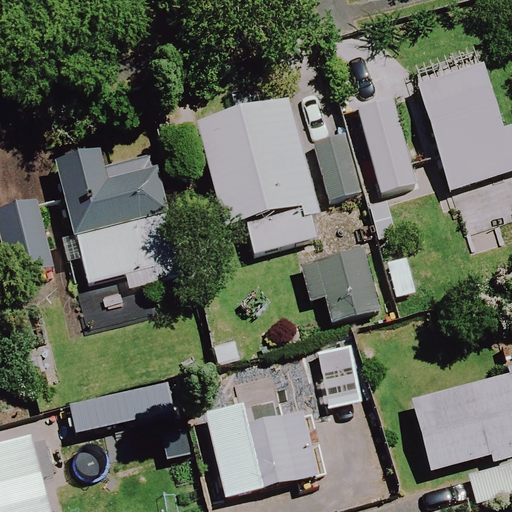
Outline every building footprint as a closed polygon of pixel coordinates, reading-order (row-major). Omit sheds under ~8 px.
[(419,119),(444,203),(511,182),(511,145),(497,96),(419,119)] [(223,243),(241,238),(249,266),(323,245),(315,216),(284,108),(192,134),(223,243)] [(424,219),(396,126),(356,138),(384,231),(424,219)] [(367,226),(342,142),(307,153),(332,237),(367,226)] [(98,179),(94,162),(53,172),(85,298),(172,276),(144,167),(98,179)] [(35,208),(0,216),(0,250),(9,289),(52,278),(35,208)] [(302,267),(305,308),(325,307),(326,332),(375,328),(370,262),(302,267)] [(347,356),(314,361),(319,397),(352,393),(347,356)] [(511,378),(405,415),(428,484),(511,455),(511,378)] [(157,406),(93,427),(120,511),(121,511),(184,492),(157,406)] [(299,420),(235,440),(255,503),(318,483),(299,420)] [(44,511),(28,450),(0,456),(0,511),(44,511)] [(511,468),(464,482),(472,511),(487,511),(511,505),(511,468)]
